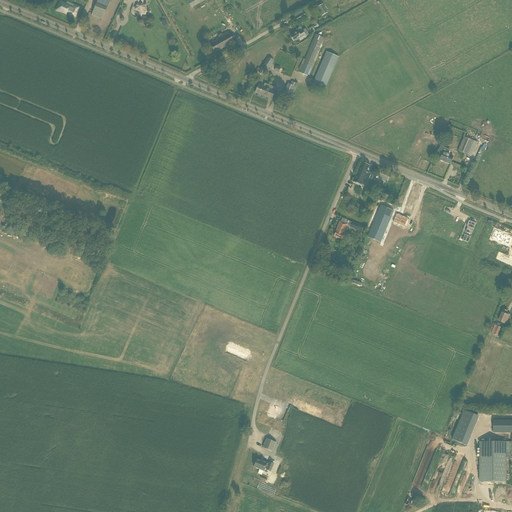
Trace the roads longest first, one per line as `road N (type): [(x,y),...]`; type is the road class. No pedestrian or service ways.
road 1 (unclassified): [(244,455),(265,370),(359,151)]
road 2 (tertiary): [(185,80),(0,2)]
road 3 (tertiary): [(359,151),(185,80)]
road 4 (tertiary): [(511,215),(359,151)]
road 5 (unclassified): [(185,80),(290,21)]
